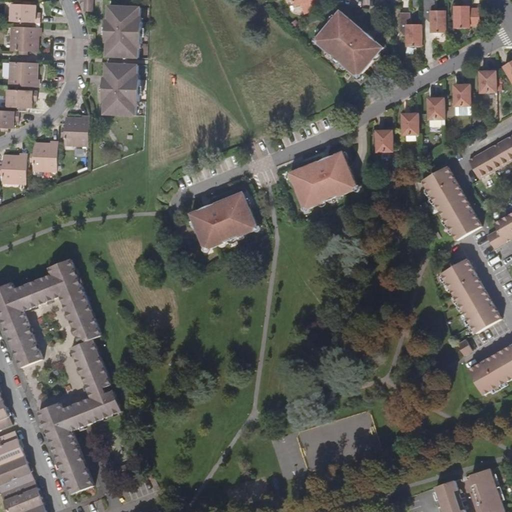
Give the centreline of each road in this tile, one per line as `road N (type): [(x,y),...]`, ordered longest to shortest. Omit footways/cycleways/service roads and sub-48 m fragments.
road 1 (residential): [(183,200),(342,129),(511,32)]
road 2 (residential): [(66,0),(80,42),(72,73),(41,122),(0,143)]
road 3 (residential): [(61,511),(0,359)]
